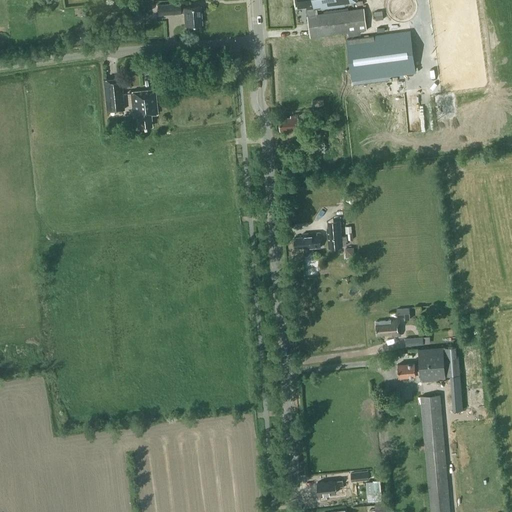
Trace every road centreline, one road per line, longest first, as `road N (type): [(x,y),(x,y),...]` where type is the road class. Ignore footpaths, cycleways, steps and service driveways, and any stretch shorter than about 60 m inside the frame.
road 1 (tertiary): [(297,511),(266,129),(256,94),(258,39)]
road 2 (unclassified): [(258,39),(0,68)]
